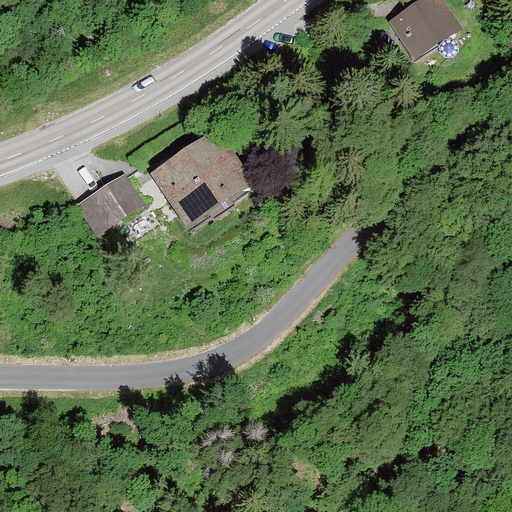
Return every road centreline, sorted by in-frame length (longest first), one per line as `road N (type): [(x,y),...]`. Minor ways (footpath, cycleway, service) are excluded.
road 1 (tertiary): [(0,159),(110,115),(284,0)]
road 2 (track): [(511,247),(469,294),(353,511)]
road 3 (unknown): [(398,2),(306,20),(266,13)]
